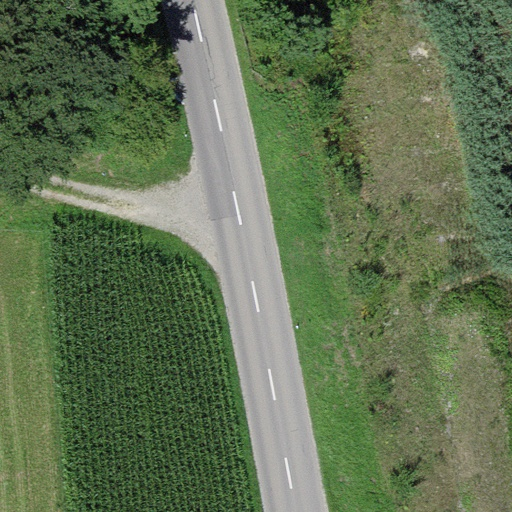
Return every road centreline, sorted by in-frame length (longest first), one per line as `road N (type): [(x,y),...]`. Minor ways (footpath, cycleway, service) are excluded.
road 1 (tertiary): [(297,511),(253,236),(196,0)]
road 2 (track): [(253,236),(0,171)]
